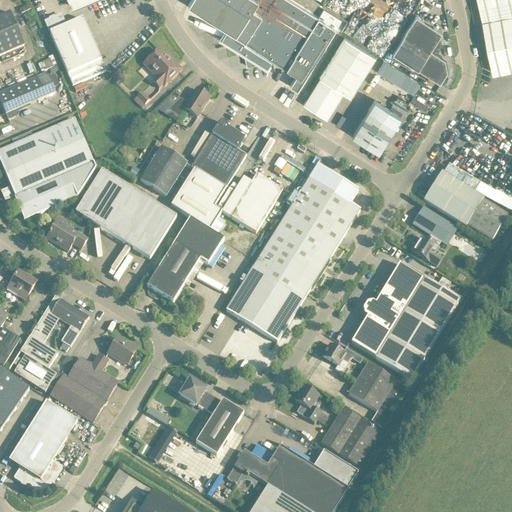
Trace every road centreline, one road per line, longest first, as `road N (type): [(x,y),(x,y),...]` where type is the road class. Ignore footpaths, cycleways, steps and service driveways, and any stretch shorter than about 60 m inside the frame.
road 1 (unclassified): [(171,343),(252,392),(271,388),(398,191)]
road 2 (track): [(338,511),(511,231)]
road 3 (unclassified): [(398,191),(228,83),(196,57),(160,0)]
road 4 (unclassified): [(455,0),(468,79),(398,191)]
road 5 (unclassified): [(56,511),(69,505),(171,343)]
road 6 (unclassified): [(0,230),(171,343)]
road 7 (track): [(218,511),(108,443)]
